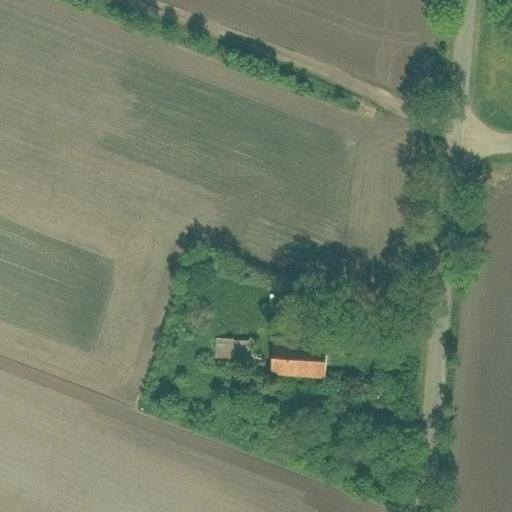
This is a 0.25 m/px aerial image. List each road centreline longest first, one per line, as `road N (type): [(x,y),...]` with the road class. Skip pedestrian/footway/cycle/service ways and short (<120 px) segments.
road 1 (unclassified): [(462,135),(423,511)]
road 2 (unclassified): [(473,0),(462,135)]
